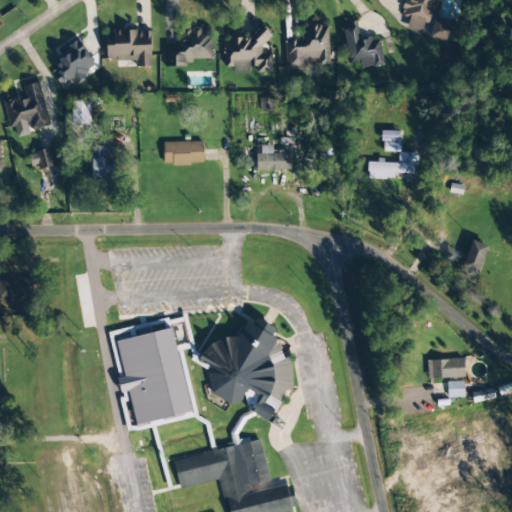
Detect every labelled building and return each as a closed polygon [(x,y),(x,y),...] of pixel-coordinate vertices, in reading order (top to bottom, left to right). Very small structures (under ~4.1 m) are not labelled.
[(441,0),(403,0),(399,18),(408,20),(406,30),(421,34),(424,22),(432,24),(429,37),(446,42),(451,21),(437,17),(441,0)] [(348,64),(359,62),(361,69),(383,65),(378,37),(360,41),(356,21),(341,24),(348,64)] [(285,69),(306,69),(306,63),(328,62),(328,25),(298,25),(298,40),(285,40),(285,69)] [(163,45),(164,67),(192,66),(192,60),(212,59),(211,28),(178,29),(178,45),(163,45)] [(150,31),(105,31),(105,61),(116,60),(116,67),(129,67),(150,66),(150,31)] [(271,73),(271,54),(265,54),(265,35),(223,36),(223,67),(232,67),(232,73),(248,73),(248,67),(256,67),(256,73),(271,73)] [(96,68),(78,38),(59,50),(63,58),(52,64),(60,77),(56,79),(61,89),(96,68)] [(3,102),(9,128),(14,127),(17,138),(29,135),(28,130),(49,126),(39,82),(23,86),(25,97),(3,102)] [(398,142),(398,132),(381,132),(381,142),(385,142),(385,150),(388,150),(388,142),(398,142)] [(163,165),(203,164),(203,142),(162,143),(163,165)] [(290,170),(290,154),(272,154),(272,146),(260,146),(260,154),(255,154),(256,171),(290,170)] [(92,183),(116,183),(115,147),(91,147),(92,183)] [(32,170),(53,165),(50,149),(28,154),(32,170)] [(416,154),(397,153),(397,163),(367,163),(367,179),(394,180),(394,174),(415,174),(416,154)] [(461,269),(478,274),(487,246),(470,241),(461,269)] [(0,299),(31,299),(30,277),(0,278),(0,299)] [(266,422),(272,413),(275,411),(287,391),(292,391),(291,364),(288,357),(283,359),(273,336),(273,328),(257,319),(244,325),(236,338),(225,338),(207,345),(199,359),(206,363),(208,369),(205,374),(210,385),(210,394),(230,406),(241,401),(247,390),(257,396),(257,399),(249,412),(266,422)] [(192,413),(172,328),(148,333),(146,325),(131,329),(133,338),(115,342),(123,377),(118,378),(123,402),(129,400),(135,426),(192,413)] [(463,359),(426,360),(427,380),(464,378),(463,359)] [(286,511),(296,510),(291,485),(251,493),(249,485),(268,481),(260,440),(248,442),(248,444),(172,458),(178,489),(220,481),(225,511),(286,511)]
